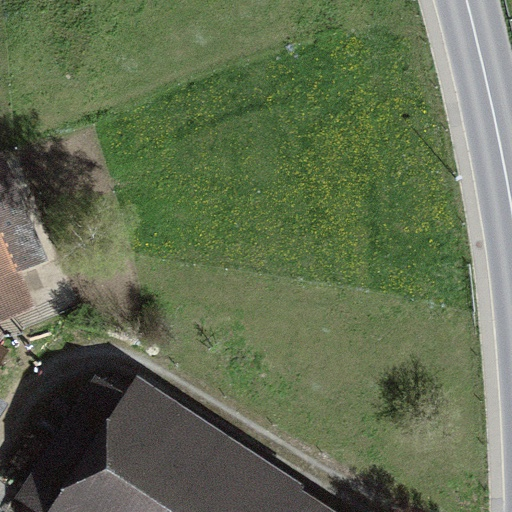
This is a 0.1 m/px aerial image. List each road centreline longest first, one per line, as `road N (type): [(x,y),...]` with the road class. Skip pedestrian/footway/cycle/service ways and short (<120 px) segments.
road 1 (track): [(3,511),(113,343),(371,511)]
road 2 (secondary): [(511,212),(465,0)]
